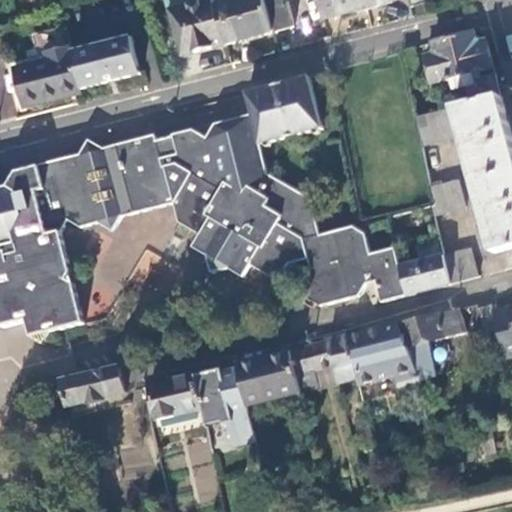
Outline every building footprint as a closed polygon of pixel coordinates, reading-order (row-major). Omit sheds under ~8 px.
[(218,4),(217,0),(165,0),(169,11),(173,10),(186,55),(228,44),(218,4)] [(235,0),(218,4),(228,44),(275,33),(266,0),(235,0)] [(287,0),(266,0),(275,33),(294,28),(287,0)] [(366,8),(364,0),(319,0),(324,18),(366,8)] [(364,0),(366,8),(399,0),(364,0)] [(84,88),(75,54),(75,53),(73,45),(68,26),(35,35),(40,54),(42,62),(19,68),(30,108),(73,97),(72,92),(84,89),(84,88)] [(475,32),(453,38),(463,76),(465,86),(470,104),(503,96),(492,55),(488,41),(478,43),(475,32)] [(134,37),(75,53),(75,54),(84,88),(144,72),(134,37)] [(463,76),(453,38),(433,43),(436,54),(427,57),(434,84),(451,79),(463,76)] [(416,47),(403,51),(404,58),(408,74),(420,70),(416,47)] [(195,53),(197,67),(224,63),(222,49),(195,53)] [(465,86),(463,76),(451,79),(454,90),(465,86)] [(89,143),(81,158),(39,169),(39,170),(33,172),(18,176),(13,183),(9,190),(17,197),(8,214),(12,228),(17,231),(14,237),(17,247),(0,251),(0,275),(2,283),(0,282),(0,316),(4,332),(28,325),(34,342),(45,348),(52,336),(66,333),(87,327),(63,237),(69,224),(82,231),(99,227),(114,236),(123,220),(175,206),(180,225),(202,239),(229,231),(242,244),(252,268),(280,284),(291,266),(309,262),(313,272),(305,284),(310,301),(322,308),(361,300),(369,288),(366,275),(369,269),(377,275),(383,303),(409,296),(401,267),(398,252),(376,257),(372,235),(360,228),(326,234),(319,197),(270,177),(262,147),(285,141),(290,132),(300,137),(324,130),(310,80),(294,85),(284,87),(281,95),(273,90),(263,93),(248,97),(253,116),(215,127),(208,141),(194,133),(174,138),(174,139),(168,141),(158,144),(156,138),(141,141),(105,151),(89,143)] [(511,129),(509,120),(503,96),(470,104),(457,108),(464,136),(496,252),(511,248),(511,129)] [(464,136),(457,108),(417,118),(423,146),(464,136)] [(194,133),(208,141),(215,127),(201,119),(194,133)] [(290,132),(285,141),(300,137),(290,132)] [(459,180),(461,160),(438,158),(436,178),(459,180)] [(459,181),(432,188),(436,207),(432,207),(434,217),(466,209),(459,181)] [(17,197),(9,190),(1,192),(0,192),(0,251),(17,247),(14,237),(17,231),(12,228),(8,214),(17,197)] [(229,231),(202,239),(194,250),(209,259),(214,275),(231,271),(245,280),(252,268),(242,244),(229,231)] [(453,285),(480,278),(472,249),(445,256),(453,285)] [(421,293),(453,285),(445,256),(401,267),(409,296),(421,293)] [(495,310),(494,305),(479,309),(486,334),(500,330),(495,310)] [(511,306),(495,310),(500,330),(507,358),(511,357),(511,306)] [(468,333),(462,309),(455,311),(403,324),(421,383),(436,379),(430,343),(468,333)] [(403,396),(423,391),(421,383),(403,324),(387,328),(349,337),(359,378),(363,393),(399,384),(403,396)] [(359,378),(349,337),(340,339),(329,342),(335,366),(339,383),(359,378)] [(335,366),(329,342),(322,344),(292,351),(303,394),(320,389),(315,371),(335,366)] [(256,365),(240,369),(250,407),(303,394),(292,351),(282,354),(254,360),(256,365)] [(231,366),(194,375),(202,409),(205,426),(221,422),(222,425),(227,424),(233,447),(258,440),(250,407),(240,369),(239,364),(231,366)] [(339,383),(335,366),(315,371),(320,389),(339,384),(339,383)] [(121,367),(64,380),(73,417),(130,404),(127,391),(121,367)] [(182,378),(145,387),(153,422),(202,409),(194,375),(182,378)] [(358,416),(360,426),(369,424),(367,414),(358,416)] [(375,443),(370,424),(369,424),(360,426),(358,426),(363,446),(375,443)] [(189,433),(194,502),(217,501),(212,431),(189,433)]
